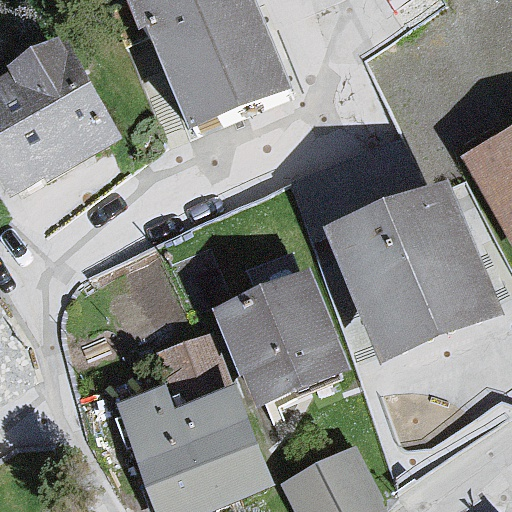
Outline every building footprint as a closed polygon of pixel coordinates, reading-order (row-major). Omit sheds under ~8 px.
[(283,0),(157,0),(188,100),(303,64),(283,0)] [(0,127),(24,172),(141,109),(83,2),(0,46),(0,127)] [(511,135),(457,168),(511,258),(511,135)] [(442,197),(324,242),(375,374),(493,329),(442,197)] [(306,287),(212,322),(219,339),(251,423),(344,388),(306,287)] [(219,339),(161,358),(189,418),(229,404),(219,339)] [(168,397),(116,416),(150,511),(233,511),(264,501),(229,404),(189,418),(177,423),(168,397)] [(381,511),(356,457),(279,493),(288,511),(381,511)]
